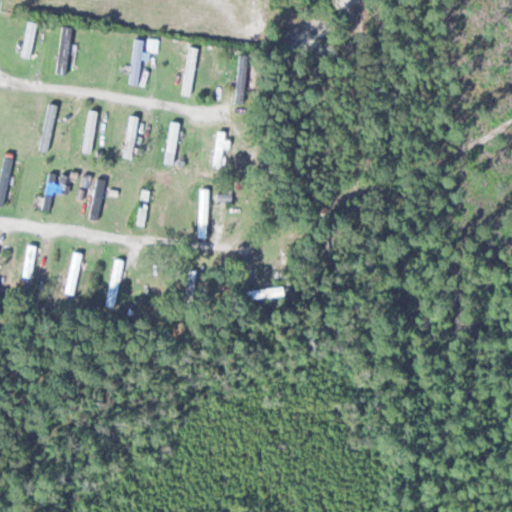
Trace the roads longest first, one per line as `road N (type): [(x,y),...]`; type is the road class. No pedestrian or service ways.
road 1 (residential): [(0,221),(252,249)]
road 2 (residential): [(0,78),(209,109)]
